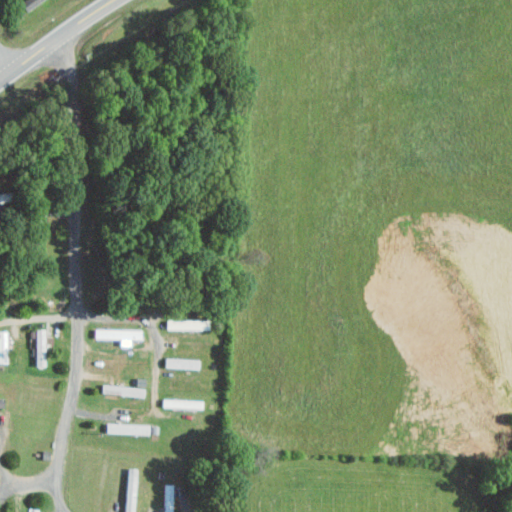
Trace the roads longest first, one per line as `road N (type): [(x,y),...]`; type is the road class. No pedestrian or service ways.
road 1 (residential): [(60,39),(75,152),(79,301),(61,511)]
road 2 (residential): [(29,165),(75,168),(203,152),(263,272)]
road 3 (residential): [(0,316),(147,313),(158,330),(154,401)]
road 4 (primary): [(116,0),(0,78)]
